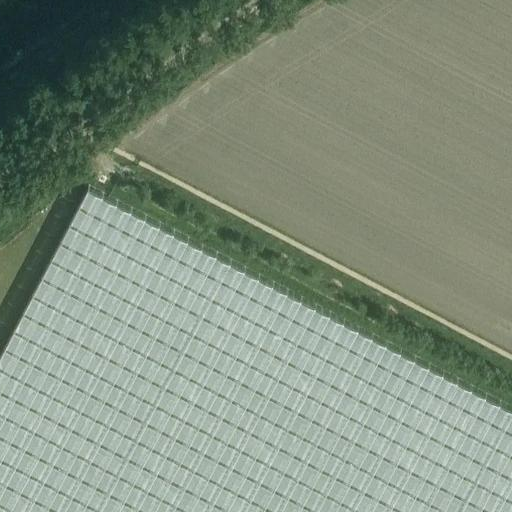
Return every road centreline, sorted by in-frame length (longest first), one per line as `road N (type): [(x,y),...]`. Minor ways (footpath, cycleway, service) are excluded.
road 1 (track): [(511,358),(90,133)]
road 2 (track): [(0,156),(245,0)]
